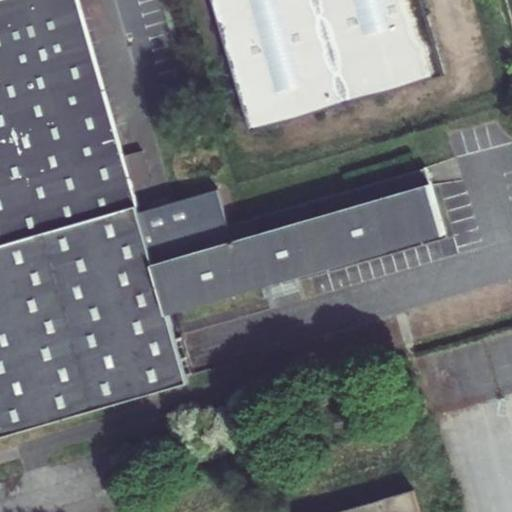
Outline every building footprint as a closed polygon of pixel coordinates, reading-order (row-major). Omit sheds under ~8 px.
[(123,154),(79,0),(0,0),(0,440),(190,386),(169,318),(447,240),(427,169),(228,226),(217,189),(140,211),(133,185),(123,154)] [(441,72),(419,0),(210,0),(247,129),(441,72)] [(123,154),(133,185),(150,180),(141,149),(123,154)] [(437,439),(509,434),(507,408),(435,413),(437,439)] [(417,511),(412,492),(346,511),(417,511)]
